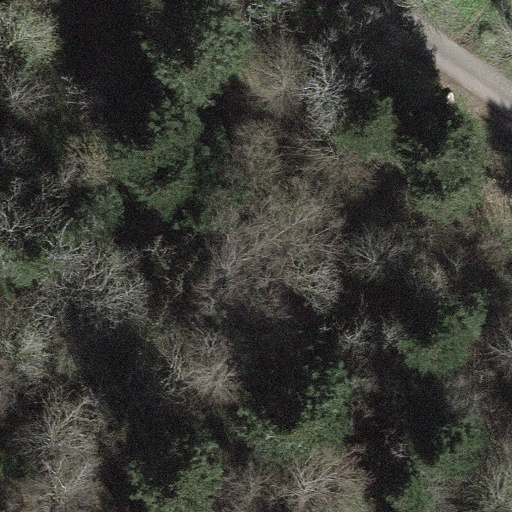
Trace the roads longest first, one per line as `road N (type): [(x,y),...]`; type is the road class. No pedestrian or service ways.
road 1 (track): [(511,200),(33,0)]
road 2 (unclassified): [(350,0),(511,106)]
